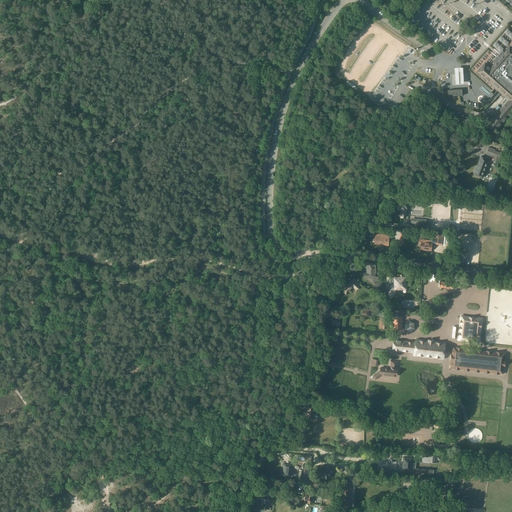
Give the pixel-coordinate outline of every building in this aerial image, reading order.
[(487,63),(479,72),(508,97),(507,98),(509,100),(487,125),(494,132),(511,111),(511,48),(510,46),(504,52),(503,51),(494,61),(496,62),(491,67),(487,63)] [(495,157),(493,161),(498,163),(501,153),(496,151),(493,157),(495,157)] [(481,156),(474,175),(483,178),(488,163),(485,162),(486,158),(481,156)] [(401,208),(401,217),(406,217),(406,205),(408,205),(408,202),(398,201),(398,208),(401,208)] [(381,244),(381,245),(388,246),(388,235),(372,234),(372,240),(374,240),(374,244),(381,244)] [(420,249),(431,250),(432,243),(436,244),(435,244),(442,245),(443,237),(436,236),(436,241),(419,239),(419,244),(420,245),(420,249)] [(374,265),(374,263),(366,264),(367,273),(363,273),(364,277),(367,277),(367,278),(372,277),(372,281),(374,281),(374,286),(380,286),(380,280),(379,281),(378,277),(375,277),(374,273),(376,273),(375,265),(374,265)] [(350,292),(349,291),(353,287),(356,290),(360,286),(359,285),(360,284),(353,276),(348,281),(350,282),(345,287),(342,292),(348,295),(350,292)] [(395,277),(389,277),(390,277),(390,279),(387,282),(390,284),(390,290),(385,296),(388,300),(394,293),(393,292),(396,289),(405,288),(405,278),(395,279),(395,277)] [(392,333),(398,333),(398,330),(401,330),(402,317),(392,316),(392,333)] [(461,316),(458,340),(479,342),(482,318),(461,316)] [(414,355),(444,358),(445,343),(433,342),(433,340),(428,340),(428,341),(415,340),(415,342),(393,340),(392,350),(414,352),(414,355)] [(451,353),(450,362),(451,362),(450,365),(450,368),(503,374),(504,367),(504,368),(505,363),(505,360),(506,353),(452,347),(452,353),(451,353)] [(380,370),(376,373),(378,376),(381,374),(396,376),(397,361),(391,360),(390,368),(380,367),(380,370)] [(306,418),(313,419),(314,406),(307,406),(307,410),(303,409),(303,414),(306,414),(306,418)] [(433,469),(415,468),(411,468),(412,462),(412,458),(403,458),(403,470),(410,470),(410,473),(433,475),(433,469)] [(290,473),(291,473),(292,463),(290,463),(289,465),(283,464),(282,476),(290,477),(290,473)] [(299,470),(299,479),(303,479),(303,477),(308,477),(308,475),(309,468),(308,468),(309,465),(303,464),(302,468),(303,468),(303,470),(302,470),(299,470)] [(331,469),(330,469),(331,467),(322,466),(321,477),(330,478),(330,474),(331,474),(332,473),(332,470),(331,469)] [(447,488),(455,488),(456,478),(448,478),(448,479),(441,479),(441,477),(436,477),(435,484),(447,484),(447,488)] [(351,483),(344,482),(342,510),(349,511),(351,483)] [(401,495),(402,495),(401,497),(408,499),(409,496),(409,497),(410,489),(402,488),(401,495)] [(289,490),(287,501),(298,503),(299,498),(294,497),(295,491),(289,490)] [(305,500),(304,502),(307,503),(312,503),(314,492),(309,491),(308,494),(305,493),(305,500)] [(252,503),(252,505),(252,510),(264,511),(265,503),(266,502),(265,502),(265,499),(254,498),(254,502),(253,502),(253,503),(252,503)]
